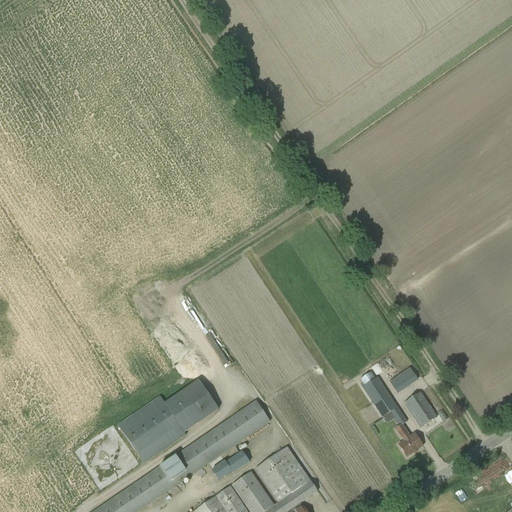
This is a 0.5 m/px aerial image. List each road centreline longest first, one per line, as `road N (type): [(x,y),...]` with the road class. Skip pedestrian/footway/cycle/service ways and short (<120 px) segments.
road 1 (track): [(485,445),(182,0)]
road 2 (track): [(317,197),(179,286),(222,367)]
road 3 (unclassified): [(384,511),(511,428)]
